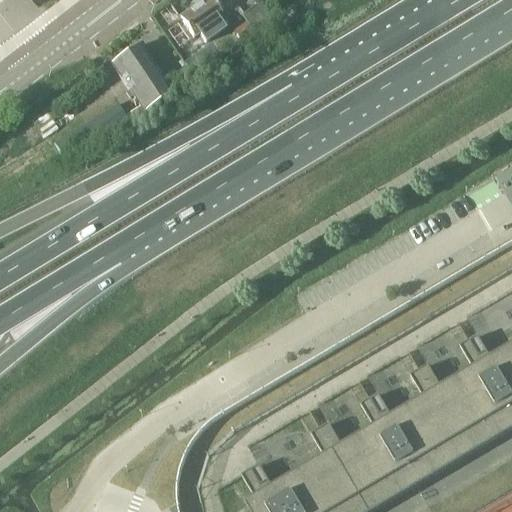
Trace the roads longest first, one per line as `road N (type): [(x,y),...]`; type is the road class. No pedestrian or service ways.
road 1 (motorway): [(112,252),(511,9)]
road 2 (motorway): [(298,96),(0,273)]
road 3 (motorway): [(298,96),(0,230)]
road 4 (motorway): [(457,0),(298,96)]
road 5 (motorway): [(0,356),(112,252)]
road 6 (tertiary): [(119,0),(0,91)]
road 7 (motorway): [(0,321),(112,252)]
